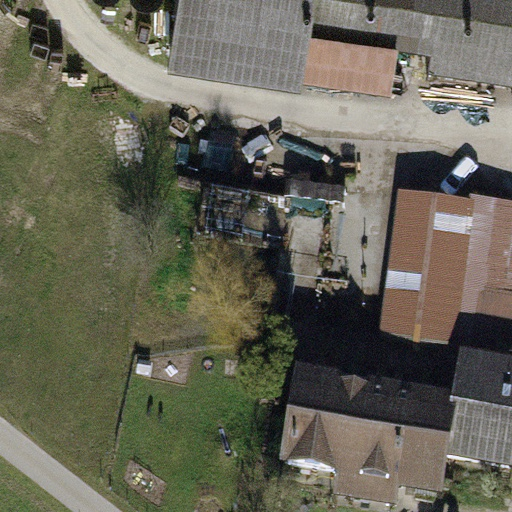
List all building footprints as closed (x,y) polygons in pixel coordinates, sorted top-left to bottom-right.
[(511,0),(185,0),(178,48),(304,67),(310,25),(434,45),(431,68),(511,80),(511,0)] [(407,202),(388,328),(452,337),(463,261),(489,265),(497,205),(471,201),(470,211),(407,202)] [(511,207),(497,205),(489,265),(463,261),(452,337),(388,328),(386,343),(295,328),(286,383),(301,386),(414,404),(408,441),(448,448),(460,373),(511,381),(511,207)] [(295,280),(291,317),(347,323),(351,286),(295,280)] [(446,458),(511,468),(511,381),(460,373),(448,448),(446,458)] [(287,465),(401,484),(408,441),(414,404),(301,386),(287,465)]
